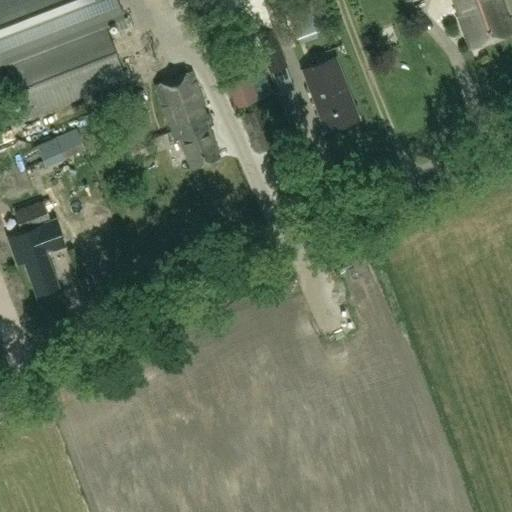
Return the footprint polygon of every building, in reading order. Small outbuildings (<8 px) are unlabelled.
[(116,0),(0,0),(0,63),(5,62),(26,118),(125,80),(103,24),(123,16),(116,0)] [(254,34),(242,0),(219,8),(230,44),(251,35),(257,50),(260,49),(269,72),(285,65),(277,43),(271,45),(266,30),(254,34)] [(475,0),(474,0),(453,0),(460,18),(458,19),(459,21),(479,14),(475,0)] [(511,34),(511,31),(501,0),(474,0),(475,0),(479,14),(459,21),(469,49),(511,34)] [(325,25),(318,5),(303,10),(310,30),(325,25)] [(195,17),(203,37),(218,31),(210,11),(195,17)] [(251,35),(230,44),(232,49),(213,57),(222,77),(221,77),(232,107),(258,98),(258,97),(271,93),(255,50),(257,50),(251,35)] [(334,58),(302,70),(325,131),(357,119),(334,58)] [(153,87),(173,139),(178,137),(190,168),(220,157),(208,126),(212,124),(193,72),(153,87)] [(265,105),(239,115),(253,152),(279,141),(265,105)] [(62,159),(83,150),(74,129),(51,138),(62,159)] [(0,186),(7,205),(44,192),(36,169),(0,182),(0,186)] [(49,223),(42,202),(14,212),(21,232),(49,223)] [(28,257),(23,259),(35,294),(57,286),(44,252),(43,252),(36,234),(21,239),(28,257)] [(347,321),(331,332),(339,343),(355,331),(347,321)]
